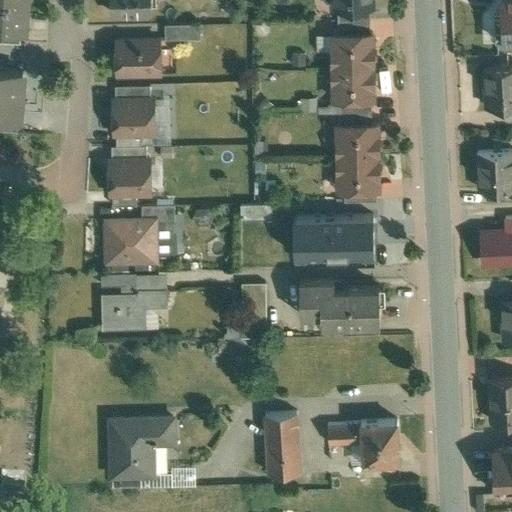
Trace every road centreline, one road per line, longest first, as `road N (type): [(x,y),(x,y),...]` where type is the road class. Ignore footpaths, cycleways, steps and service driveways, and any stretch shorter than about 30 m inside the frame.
road 1 (tertiary): [(424,0),(452,511)]
road 2 (residential): [(70,190),(73,0)]
